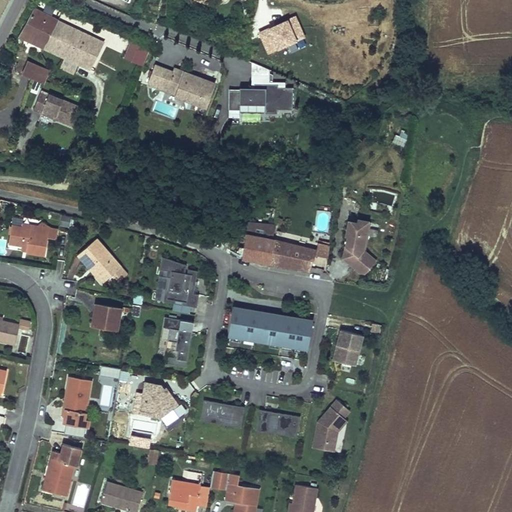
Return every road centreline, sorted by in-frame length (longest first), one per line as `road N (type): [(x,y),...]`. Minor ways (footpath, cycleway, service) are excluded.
road 1 (residential): [(228,261),(209,364),(305,382),(324,299),(242,281)]
road 2 (residential): [(6,511),(49,315),(18,273),(0,270)]
road 3 (residential): [(0,187),(191,241),(228,261)]
